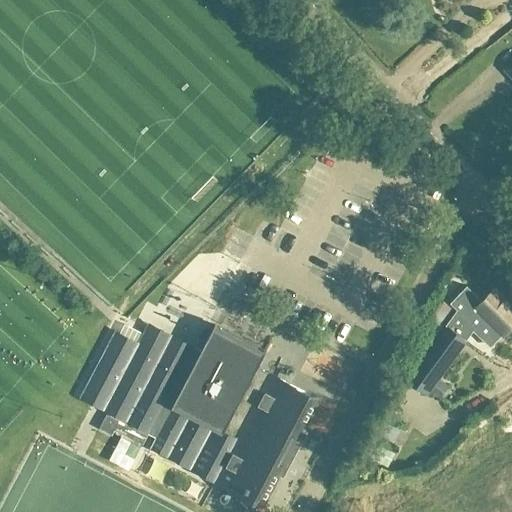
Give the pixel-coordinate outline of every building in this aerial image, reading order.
[(436,339),(407,377),(427,392),(466,340),(465,340),(473,330),(482,338),(483,337),(490,344),(504,331),(511,323),(511,307),(493,289),(481,301),(467,286),(450,303),(457,310),(446,325),(436,339)] [(444,301),(432,318),(440,324),(441,322),(452,307),(444,301)] [(304,429),(319,400),(322,401),(322,400),(256,365),(264,350),(216,324),(212,332),(206,342),(199,356),(146,328),(138,344),(116,333),(117,331),(115,330),(80,398),(156,438),(151,447),(266,507),(267,506),(264,505),(279,476),(282,478),(282,477),(278,474),(302,429),(306,431),(307,430),(304,429)] [(202,327),(197,337),(206,342),(212,332),(202,327)] [(107,413),(102,422),(143,444),(147,435),(107,413)] [(400,428),(382,419),(375,433),(393,442),(400,428)] [(119,442),(116,447),(126,452),(132,440),(122,435),(119,442)] [(132,440),(126,452),(136,457),(142,445),(132,440)] [(372,441),(365,454),(388,466),(394,453),(372,441)] [(126,452),(120,463),(130,468),(136,457),(126,452)] [(511,475),(498,463),(487,476),(511,498),(511,475)] [(461,490),(445,509),(448,511),(487,511),(471,498),(480,488),(460,472),(452,482),(461,490)]
